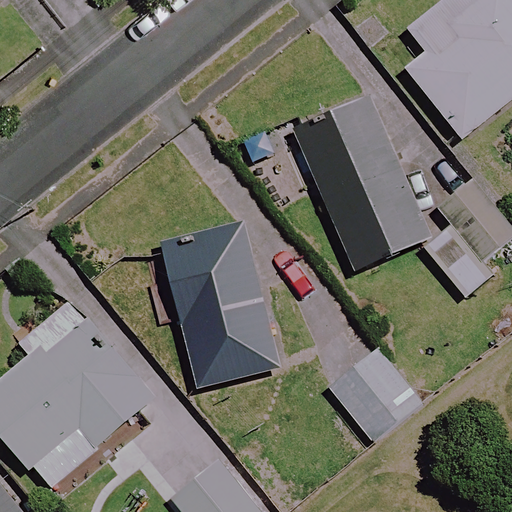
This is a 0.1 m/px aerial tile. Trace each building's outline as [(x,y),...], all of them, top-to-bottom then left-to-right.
[(511,0),(452,0),(411,33),(429,57),(409,73),(464,143),(511,105),(511,0)] [(430,243),(368,103),(295,135),(357,275),(430,243)] [(511,241),(511,219),(479,183),(444,214),(487,264),(511,241)] [(281,371),(241,229),(164,251),(205,393),(281,371)] [(451,232),(425,253),(468,306),(493,285),(451,232)] [(157,401),(73,304),(22,348),(32,360),(0,387),(0,434),(34,473),(83,431),(100,451),(157,401)] [(423,405),(379,354),(333,394),(377,445),(423,405)] [(266,511),(222,456),(164,501),(172,511),(266,511)] [(0,511),(17,511),(0,489),(0,511)]
